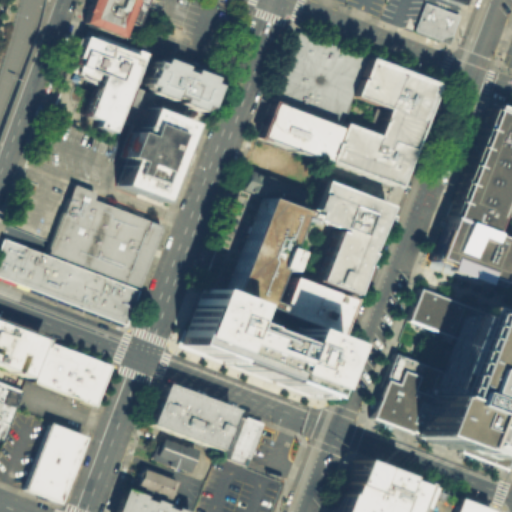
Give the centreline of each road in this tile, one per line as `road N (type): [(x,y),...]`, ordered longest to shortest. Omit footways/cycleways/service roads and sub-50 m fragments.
road 1 (tertiary): [(491,0),(328,431)]
road 2 (secondary): [(137,358),(273,0)]
road 3 (residential): [(511,90),(270,0)]
road 4 (secondary): [(328,431),(137,358)]
road 5 (secondary): [(511,500),(328,431)]
road 6 (secondary): [(62,0),(0,167)]
road 7 (secondary): [(79,511),(137,358)]
road 8 (secondary): [(137,358),(0,306)]
